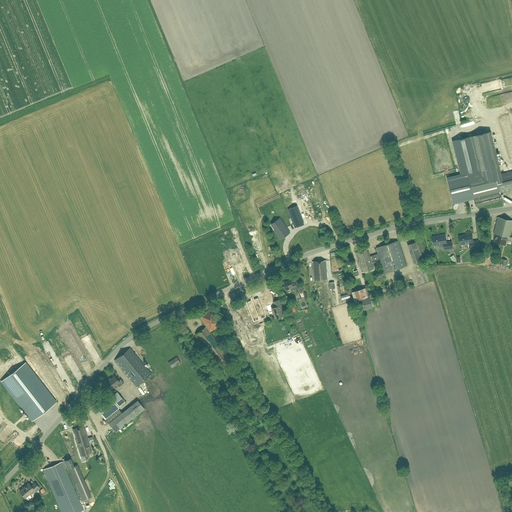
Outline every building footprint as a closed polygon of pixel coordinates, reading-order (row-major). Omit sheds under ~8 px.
[(490,131),(453,140),(461,174),(447,177),(453,202),(474,197),(474,199),(476,206),(502,199),(500,193),(511,189),(511,171),(501,174),(490,131)] [(288,208),(295,227),(303,224),(296,205),(288,208)] [(509,238),(511,227),(511,221),(498,218),(494,234),(496,234),(494,242),(505,245),(507,237),(509,238)] [(276,224),(273,226),(276,230),(274,231),(280,239),(289,233),(280,221),(277,223),(276,223),(276,224)] [(308,229),(304,230),(305,248),(316,248),(316,225),(308,225),(308,229)] [(471,249),(479,248),(478,240),(473,241),(472,233),(465,234),(465,235),(459,236),(460,244),(470,243),(471,249)] [(444,250),(452,249),(451,241),(446,242),(445,234),(439,235),(439,236),(432,237),(433,246),(443,244),(444,250)] [(361,270),(362,273),(373,269),(371,263),(380,260),(385,273),(407,266),(398,240),(376,248),(378,254),(370,256),(368,249),(356,253),(360,265),(359,266),(360,270),(361,270)] [(414,263),(424,260),(417,241),(407,245),(414,263)] [(314,281),(327,280),(325,260),(312,261),(314,281)] [(297,287),(296,285),(293,278),(283,282),(286,290),(290,288),(291,290),(295,289),(296,293),(299,292),(299,293),(302,292),(300,286),(297,287)] [(354,298),(361,297),(360,293),(364,292),(363,287),(352,289),(354,298)] [(265,317),(258,298),(247,303),(254,321),(265,317)] [(358,312),(372,308),(369,298),(355,302),(358,312)] [(276,306),(271,308),(275,319),(283,315),(281,309),(278,300),(274,301),(276,306)] [(219,365),(230,357),(223,349),(209,332),(218,326),(216,322),(219,320),(214,312),(211,314),(209,311),(200,317),(206,327),(196,335),(219,365)] [(249,325),(245,314),(237,317),(241,328),(244,326),(246,329),(250,328),(249,325)] [(235,328),(232,321),(226,323),(228,327),(230,330),(235,328)] [(182,337),(189,332),(185,326),(178,331),(182,337)] [(136,386),(151,374),(130,347),(114,360),(136,386)] [(172,368),(180,362),(177,357),(169,362),(172,368)] [(1,381),(32,421),(56,402),(25,363),(1,381)] [(119,386),(123,382),(121,379),(118,381),(114,376),(106,383),(111,389),(116,384),(119,386)] [(119,406),(125,401),(118,392),(97,408),(116,432),(144,409),(137,400),(122,413),(118,408),(120,407),(119,406)] [(92,452),(88,441),(87,438),(84,428),(83,426),(72,429),(73,432),(73,433),(80,456),(92,452)] [(70,458),(43,470),(61,511),(80,511),(83,511),(64,468),(67,467),(82,501),(91,497),(77,465),(74,466),(70,458)] [(109,480),(103,483),(105,489),(111,487),(109,480)] [(35,492),(39,488),(35,482),(31,486),(28,483),(24,486),(25,487),(20,492),(25,498),(34,490),(35,492)]
